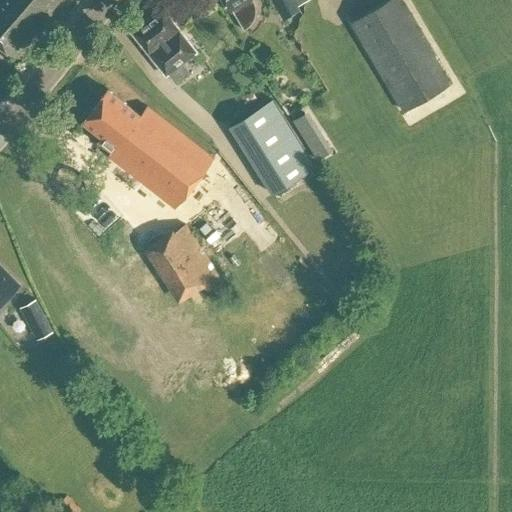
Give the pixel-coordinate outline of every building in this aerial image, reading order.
[(0,0),(0,43),(15,56),(48,17),(29,0),(0,0)] [(29,0),(48,17),(61,0),(29,0)] [(225,0),(232,11),(233,10),(244,30),(250,26),(252,23),(254,20),(256,16),(256,13),(256,9),(256,5),(255,3),(253,0),(225,0)] [(271,0),(283,19),(300,10),(294,0),(271,0)] [(403,0),(386,0),(352,21),(404,110),(452,81),(403,0)] [(197,50),(162,6),(144,21),(141,21),(135,25),(136,28),(133,30),(167,74),(169,73),(177,82),(190,71),(183,61),(197,50)] [(141,113),(108,89),(94,108),(90,107),(84,115),(86,117),(84,121),(102,136),(99,140),(112,151),(109,155),(176,207),(215,158),(148,105),(141,113)] [(274,193),(316,167),(273,98),(231,124),(274,193)] [(176,302),(195,290),(203,285),(208,292),(212,289),(216,296),(227,289),(186,223),(174,230),(173,228),(142,247),(176,302)] [(0,304),(20,284),(3,268),(0,270),(0,304)] [(36,337),(54,328),(37,295),(20,303),(36,337)] [(68,496),(58,504),(65,511),(79,511),(81,511),(68,496)]
